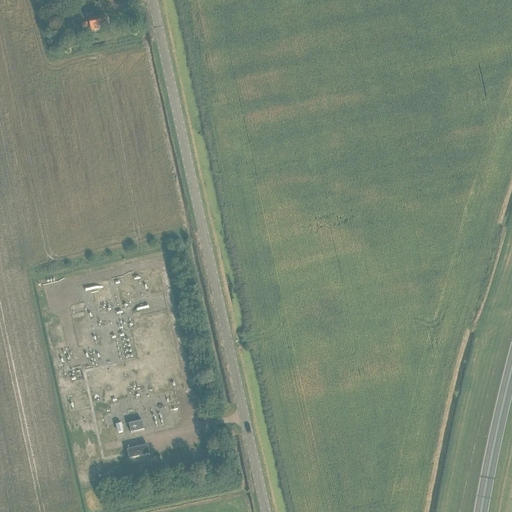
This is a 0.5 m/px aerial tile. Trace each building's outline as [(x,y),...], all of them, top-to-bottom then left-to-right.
[(107,28),(108,27),(107,22),(106,23),(105,17),(88,21),(86,12),(76,14),(78,23),(81,22),(82,28),(90,26),(91,33),(107,29),(107,28)] [(147,296),(144,276),(135,278),(138,297),(147,296)] [(134,317),(149,313),(148,305),(137,308),(138,312),(133,313),(134,317)] [(72,348),(74,365),(87,363),(84,345),(92,344),(87,311),(71,314),(74,334),(77,334),(79,347),(72,348)] [(130,434),(144,430),(142,422),(128,425),(130,434)] [(150,455),(148,446),(127,451),(129,460),(150,455)]
